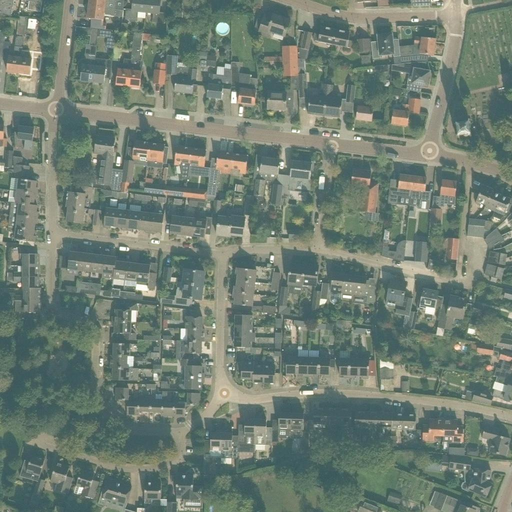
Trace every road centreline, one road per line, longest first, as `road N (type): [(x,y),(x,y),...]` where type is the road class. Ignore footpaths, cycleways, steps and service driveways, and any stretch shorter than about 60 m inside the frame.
road 1 (residential): [(179,433),(125,429),(94,397),(93,327),(51,305),(52,234)]
road 2 (residential): [(469,161),(463,239),(474,254),(466,284),(319,250)]
road 3 (residential): [(236,401),(378,396),(511,419)]
road 4 (unclassified): [(328,143),(54,109)]
road 5 (residential): [(32,444),(149,469),(178,457),(179,433)]
road 6 (residential): [(52,234),(221,254)]
road 7 (residential): [(427,155),(457,14)]
road 8 (residential): [(223,389),(221,254)]
road 9 (residential): [(52,234),(54,109)]
